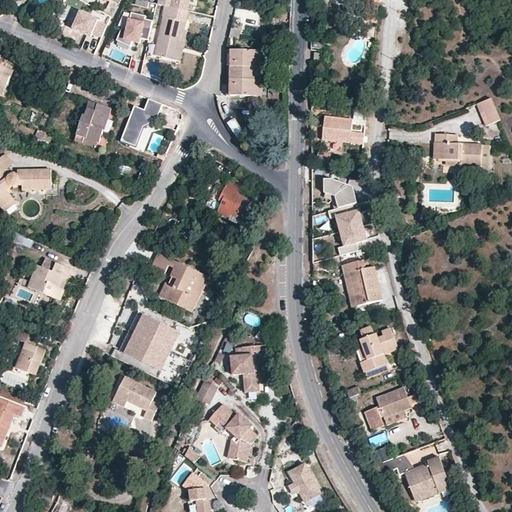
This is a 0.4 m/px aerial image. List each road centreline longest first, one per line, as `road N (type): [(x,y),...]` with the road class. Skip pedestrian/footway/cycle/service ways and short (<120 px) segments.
road 1 (residential): [(485,511),(407,312),(377,176),(391,0)]
road 2 (residential): [(15,497),(110,262),(209,121)]
road 3 (secondary): [(357,490),(303,376),(293,332),(292,193)]
road 4 (residential): [(7,29),(205,105)]
road 5 (secondary): [(292,193),(303,0)]
